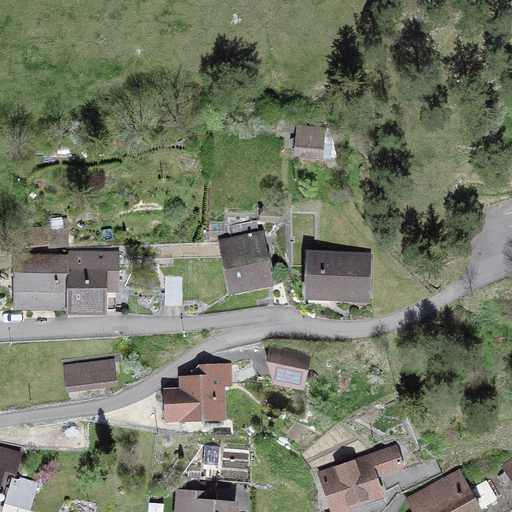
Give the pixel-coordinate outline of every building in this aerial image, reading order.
[(327,133),(296,130),(295,141),(291,141),(290,146),(295,146),(294,156),(327,160),(327,158),(334,158),(327,133)] [(277,209),(260,209),(260,222),(275,222),(277,216),(277,209)] [(221,244),(230,292),(267,284),(263,264),(268,263),(267,255),(261,256),(254,222),(227,228),(230,242),(221,244)] [(67,253),(67,259),(66,259),(65,311),(104,311),(105,291),(117,292),(117,254),(67,253)] [(366,259),(307,257),(305,298),(365,300),(366,259)] [(65,311),(66,259),(13,258),(13,310),(65,311)] [(179,280),(164,280),(164,306),(179,306),(179,280)] [(298,386),(304,356),(275,350),(270,373),(273,381),(298,386)] [(113,359),(63,364),(67,392),(117,387),(113,359)] [(193,373),(193,379),(179,379),(180,392),(163,392),(164,423),(166,423),(166,421),(218,418),(217,386),(227,385),(226,367),(198,368),(193,373)] [(318,475),(329,511),(332,511),(380,496),(372,474),(379,471),(380,474),(397,468),(391,450),(318,475)] [(0,482),(3,473),(13,476),(19,457),(0,451),(0,482)] [(511,459),(500,468),(511,484),(511,459)] [(475,511),(478,511),(494,500),(485,482),(468,491),(465,484),(458,472),(405,501),(410,511),(475,511)] [(4,501),(29,509),(36,486),(11,480),(4,501)] [(232,511),(233,506),(196,503),(197,494),(178,493),(176,511),(232,511)]
